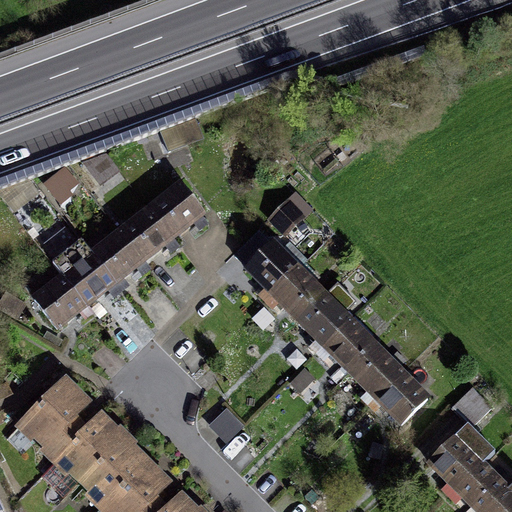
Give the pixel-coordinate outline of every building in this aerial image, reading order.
[(101,185),(119,171),(104,151),(86,165),(101,185)] [(56,202),(80,191),(71,170),(46,180),(56,202)] [(21,280),(58,332),(208,225),(171,173),(21,280)] [(295,241),(320,212),(294,190),(269,219),(295,241)] [(431,396),(281,241),(243,277),(393,433),(431,396)] [(207,511),(71,377),(12,437),(88,511),(207,511)] [(200,433),(219,452),(246,427),(227,407),(200,433)] [(511,511),(511,490),(467,444),(428,481),(458,511),(511,511)]
